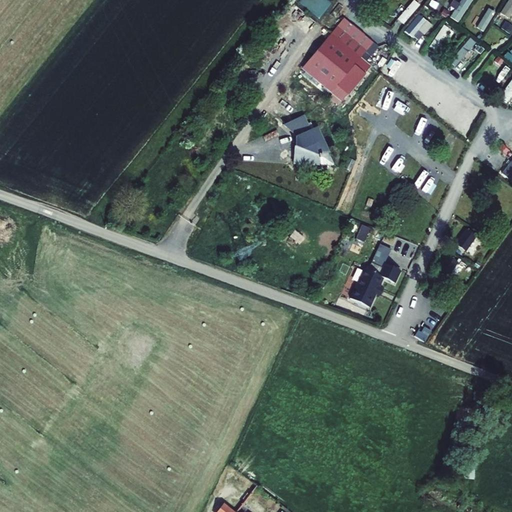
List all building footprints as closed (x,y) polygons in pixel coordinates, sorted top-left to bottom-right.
[(405,23),(422,5),(416,0),(413,0),(398,18),(405,23)] [(459,22),(473,0),(460,0),(451,16),(459,22)] [(511,17),(511,0),(507,0),(502,13),(511,17)] [(489,7),(478,27),(486,31),(497,12),(489,7)] [(421,14),(406,29),(418,40),(432,24),(421,14)] [(296,74),(337,108),(371,66),(361,57),(372,43),(342,19),(296,74)] [(511,79),(499,96),(511,105),(511,79)] [(295,136),(292,165),(334,166),(317,126),(310,129),(305,115),(284,124),(283,126),(295,136)] [(456,247),(469,252),(477,231),(464,226),(456,247)] [(441,273),(448,277),(458,261),(452,257),(441,273)] [(365,266),(363,269),(347,299),(369,308),(384,279),(395,284),(401,270),(384,263),(379,273),(365,266)] [(421,324),(415,336),(425,342),(432,330),(421,324)]
